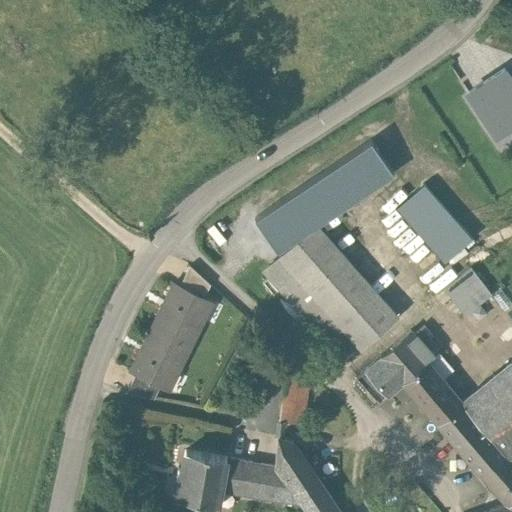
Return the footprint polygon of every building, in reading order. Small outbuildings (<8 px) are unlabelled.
[(511,78),(505,67),(467,92),(496,136),(511,125),(511,78)] [(388,174),(366,143),(257,218),(279,249),(388,174)] [(425,185),(398,208),(444,261),(471,238),(425,185)] [(395,313),(317,226),(267,272),(345,358),(395,313)] [(190,269),(181,287),(203,298),(209,286),(190,269)] [(489,294),(471,270),(447,288),(465,312),(489,294)] [(181,287),(173,283),(151,327),(189,347),(212,302),(203,298),(181,287)] [(189,347),(151,327),(129,368),(139,373),(160,384),(168,388),(189,347)] [(412,331),(358,379),(380,403),(401,383),(427,361),(434,355),(412,331)] [(427,361),(401,383),(435,424),(461,402),(427,361)] [(511,362),(461,402),(492,439),(511,425),(511,362)] [(278,367),(276,419),(305,420),(307,368),(278,367)] [(160,384),(139,373),(127,392),(153,398),(160,384)] [(461,402),(435,424),(478,474),(504,452),(492,439),(461,402)] [(511,425),(492,439),(504,452),(508,457),(511,454),(511,425)] [(275,466),(229,459),(224,491),(304,505),(309,511),(341,511),(295,443),(279,436),(275,466)] [(224,491),(229,459),(184,451),(176,496),(221,504),(224,491)] [(511,461),(508,457),(504,452),(478,474),(506,506),(511,501),(511,461)] [(511,511),(511,501),(506,506),(489,511),(511,511)]
